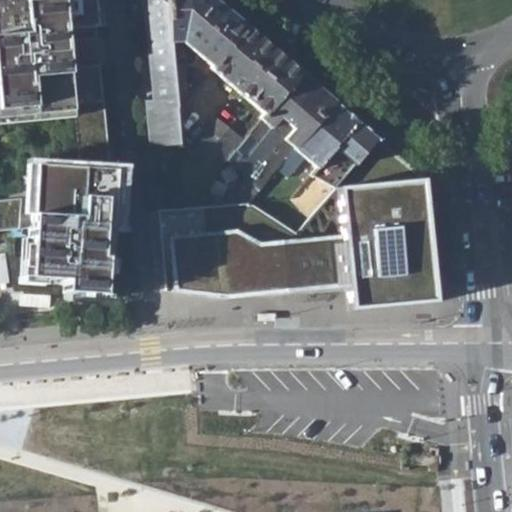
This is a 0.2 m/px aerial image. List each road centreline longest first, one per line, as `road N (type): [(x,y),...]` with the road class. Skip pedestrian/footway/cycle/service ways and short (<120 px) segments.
road 1 (primary): [(0,365),(206,344),(487,342)]
road 2 (primary): [(460,52),(487,342)]
road 3 (tertiary): [(487,342),(501,511)]
road 4 (primary): [(322,0),(377,42),(426,54),(460,52)]
